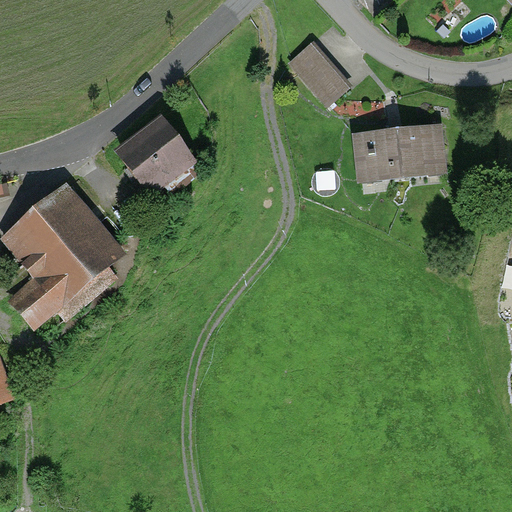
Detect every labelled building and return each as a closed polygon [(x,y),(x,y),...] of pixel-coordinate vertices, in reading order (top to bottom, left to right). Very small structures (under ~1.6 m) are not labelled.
[(352,89),(314,43),(289,64),(327,110),(352,89)] [(165,123),(124,156),(160,200),(201,167),(165,123)] [(441,128),(357,139),(363,179),(447,169),(441,128)] [(129,261),(72,193),(7,247),(40,287),(18,305),(41,334),(129,261)] [(0,405),(15,399),(0,364),(0,405)]
